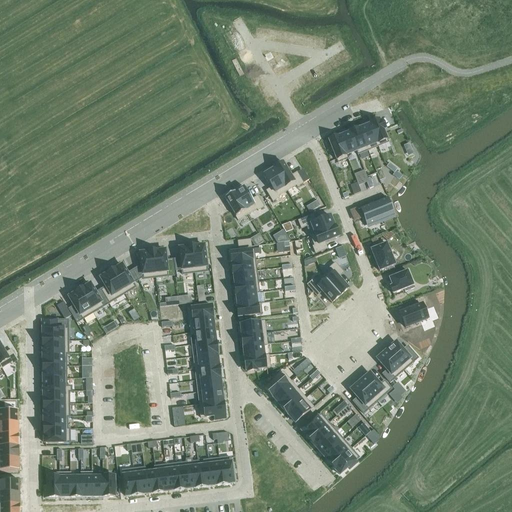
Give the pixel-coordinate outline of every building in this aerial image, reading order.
[(369,125),(378,147),(388,143),(383,131),(385,130),(382,122),(380,123),(379,121),(369,125)] [(369,125),(359,129),(368,151),(378,147),(369,125)] [(358,129),(349,133),(356,152),(357,156),(368,151),(359,129),(358,129)] [(348,133),(339,137),(346,156),(347,156),(356,152),(349,133),(348,133)] [(338,137),(328,141),(337,164),(348,159),(347,156),(346,156),(339,137),(338,138),(338,137)] [(283,163),(273,169),(287,192),(296,186),(297,188),(303,184),(296,173),(291,177),(283,163)] [(273,170),(264,175),(271,188),(266,192),(273,202),(279,199),(278,197),(287,192),(273,169),(273,170)] [(234,193),(247,215),(257,210),(257,211),(263,208),(257,197),(252,200),(244,187),(234,193)] [(234,193),(224,199),(238,221),(247,215),(234,193)] [(368,206),(360,209),(363,219),(364,218),(368,226),(388,218),(385,210),(388,209),(391,208),(388,201),(387,198),(375,204),(369,207),(368,206)] [(313,216),(298,222),(301,229),(306,227),(310,237),(334,227),(330,217),(316,222),(313,216)] [(290,223),(281,226),(286,234),(293,231),(290,223)] [(334,227),(310,237),(314,247),(312,247),(315,254),(327,249),(324,243),(339,238),(334,227)] [(391,233),(382,236),(388,242),(394,235),(391,233)] [(259,235),(251,240),(254,246),(257,246),(263,242),(259,235)] [(250,241),(238,242),(238,249),(251,247),(250,241)] [(386,244),(371,251),(379,272),(395,266),(386,244)] [(204,246),(191,248),(195,274),(207,272),(204,246)] [(180,260),(174,260),(175,271),(182,271),(182,275),(195,274),(191,248),(179,249),(180,260)] [(341,248),(335,250),(339,259),(344,256),(341,248)] [(254,250),(230,253),(231,264),(255,261),(254,255),(254,250)] [(165,251),(152,252),(155,279),(174,276),(172,261),(166,261),(165,251)] [(141,266),(132,271),(138,281),(143,278),(143,280),(155,279),(152,252),(140,254),(141,266)] [(255,261),(231,264),(233,275),(257,272),(255,261)] [(331,270),(323,277),(340,296),(348,289),(338,277),(343,273),(335,264),(329,268),(331,270)] [(403,274),(389,279),(392,287),(390,287),(393,295),(404,290),(405,293),(414,289),(410,278),(417,276),(412,265),(401,269),(403,274)] [(122,266),(111,272),(125,295),(135,288),(133,284),(138,281),(132,271),(127,274),(122,266)] [(111,272),(100,279),(106,288),(100,291),(109,304),(125,295),(111,272)] [(257,272),(233,275),(234,286),(258,283),(257,272)] [(312,281),(307,286),(316,297),(321,292),(331,304),(340,296),(323,277),(315,284),(312,281)] [(234,286),(235,296),(255,294),(259,294),(258,283),(234,286)] [(90,285),(79,291),(93,314),(109,304),(100,291),(95,294),(90,285)] [(79,291),(68,298),(74,307),(69,310),(77,324),(93,314),(79,291)] [(255,294),(235,296),(235,297),(236,297),(237,307),(257,305),(257,304),(255,294)] [(178,298),(166,300),(166,304),(167,307),(179,306),(178,298)] [(416,302),(400,308),(402,313),(400,314),(402,318),(401,318),(405,328),(427,319),(422,305),(418,307),(416,302)] [(63,303),(57,307),(64,319),(67,319),(71,316),(63,303)] [(237,308),(238,318),(262,315),(260,304),(257,304),(257,305),(237,307),(237,308)] [(211,306),(187,309),(188,322),(213,319),(211,306)] [(213,319),(188,322),(190,334),(214,331),(213,319)] [(56,321),(42,321),(42,342),(68,342),(68,329),(57,329),(56,321)] [(115,322),(103,330),(106,335),(119,328),(115,322)] [(264,322),(240,325),(241,337),(265,334),(264,322)] [(214,331),(190,334),(191,346),(216,343),(214,331)] [(265,334),(241,337),(243,348),(262,346),(263,346),(267,346),(265,334)] [(68,342),(42,342),(42,355),(66,355),(68,355),(68,342)] [(216,343),(191,346),(193,358),(217,355),(216,343)] [(396,343),(386,351),(404,371),(418,359),(407,347),(403,351),(396,343)] [(0,344),(0,366),(1,369),(10,363),(11,365),(18,361),(11,351),(6,354),(0,344)] [(262,346),(243,348),(243,349),(244,359),(244,360),(264,357),(263,346),(262,346)] [(386,351),(377,360),(384,368),(380,372),(389,383),(404,371),(386,351)] [(66,355),(42,355),(43,368),(66,367),(66,355)] [(217,355),(193,358),(194,370),(219,367),(217,355)] [(264,357),(244,360),(245,372),(247,371),(247,373),(256,372),(256,370),(270,369),(268,356),(264,357)] [(299,366),(298,368),(301,372),(303,370),(311,364),(307,359),(299,366)] [(66,367),(43,368),(43,380),(66,380),(66,367)] [(219,367),(194,370),(196,382),(220,379),(219,367)] [(270,379),(262,386),(272,398),(290,382),(282,373),(272,382),(270,379)] [(369,374),(360,382),(377,402),(391,390),(384,382),(379,386),(369,374)] [(220,379),(196,382),(197,394),(222,391),(220,379)] [(66,380),(43,380),(43,393),(69,392),(69,393),(71,393),(71,387),(66,387),(66,380)] [(290,382),(272,398),(279,406),(298,390),(290,382)] [(360,382),(350,391),(357,398),(353,402),(363,414),(377,402),(360,382)] [(398,383),(392,388),(395,391),(397,393),(402,388),(398,383)] [(298,390),(279,406),(287,415),(305,399),(298,390)] [(222,391),(197,394),(199,406),(223,403),(222,391)] [(395,391),(389,396),(393,400),(399,395),(397,393),(395,391)] [(69,392),(43,393),(43,405),(69,405),(69,393),(69,392)] [(305,399),(287,415),(287,416),(287,415),(295,424),(313,408),(305,399)] [(223,403),(199,406),(200,419),(214,417),(214,421),(225,420),(223,403)] [(69,405),(43,405),(43,418),(67,418),(69,418),(69,405)] [(18,411),(0,411),(0,423),(19,423),(18,411)] [(321,415),(301,432),(309,441),(328,424),(321,415)] [(67,418),(43,418),(44,431),(67,430),(67,418)] [(19,423),(0,423),(0,435),(19,435),(19,423)] [(328,424),(309,441),(316,449),(336,432),(338,430),(335,427),(333,429),(328,424)] [(67,430),(44,431),(44,444),(70,443),(69,430),(67,430)] [(373,430),(368,435),(372,439),(377,435),(373,430)] [(336,432),(316,449),(324,458),(343,441),(336,432)] [(19,435),(0,435),(0,447),(19,447),(19,435)] [(343,441),(324,458),(331,467),(351,450),(343,441)] [(19,447),(0,447),(0,459),(19,459),(19,447)] [(351,450),(331,467),(339,476),(348,468),(349,470),(356,464),(355,462),(359,459),(351,450)] [(230,458),(219,460),(222,485),(233,484),(230,458)] [(19,459),(0,459),(0,471),(19,471),(19,459)] [(191,460),(186,461),(186,464),(187,464),(190,489),(201,488),(198,467),(199,467),(198,462),(192,463),(191,460)] [(219,460),(208,461),(211,487),(222,485),(219,460)] [(199,467),(198,467),(201,488),(211,487),(208,461),(203,462),(204,466),(199,467)] [(186,464),(176,465),(179,490),(190,489),(187,464),(186,464)] [(176,465),(165,466),(168,492),(179,490),(176,465)] [(165,466),(154,468),(155,472),(158,493),(168,492),(165,466)] [(144,469),(133,470),(136,496),(147,494),(144,474),(145,474),(144,469)] [(133,470),(122,472),(125,497),(136,496),(133,470)] [(145,474),(144,474),(147,494),(158,493),(155,472),(145,474)] [(92,473),(80,474),(80,478),(81,478),(81,498),(92,498),(92,478),(92,473)] [(47,488),(44,488),(44,499),(60,498),(59,474),(47,474),(47,488)] [(70,474),(59,474),(60,498),(70,498),(70,478),(70,474)] [(92,478),(92,498),(103,498),(102,477),(92,478)] [(114,477),(102,477),(103,498),(115,498),(114,477)] [(70,478),(70,498),(81,498),(81,478),(80,478),(70,478)] [(19,481),(0,481),(0,491),(0,494),(20,494),(19,481)] [(20,494),(0,494),(0,506),(20,505),(20,494)]
